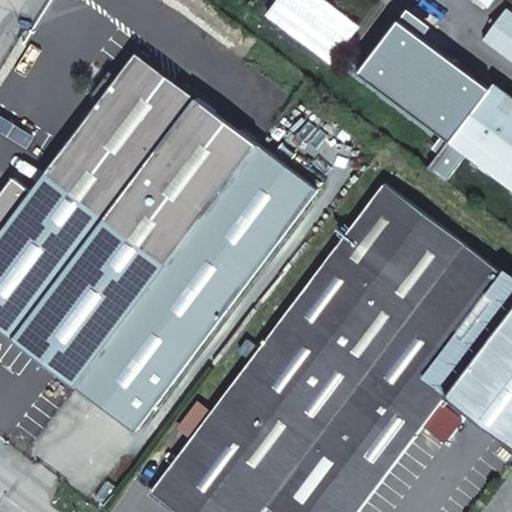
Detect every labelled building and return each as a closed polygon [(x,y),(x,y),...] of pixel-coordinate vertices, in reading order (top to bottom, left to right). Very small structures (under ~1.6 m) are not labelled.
[(354,20),(326,0),(269,0),(265,5),(328,54),(354,20)] [(378,80),(415,31),(394,15),(357,64),(378,80)] [(511,91),(492,75),(485,84),(415,31),(378,80),(446,132),(424,160),(442,174),(463,145),(511,182),(511,91)] [(192,225),(255,139),(130,48),(23,195),(7,182),(0,192),(0,335),(72,388),(192,225)] [(316,184),(255,139),(192,225),(72,388),(133,433),(316,184)] [(511,278),(381,179),(149,491),(177,511),(353,511),(511,297),(511,278)] [(129,436),(119,429),(101,455),(111,462),(129,436)]
